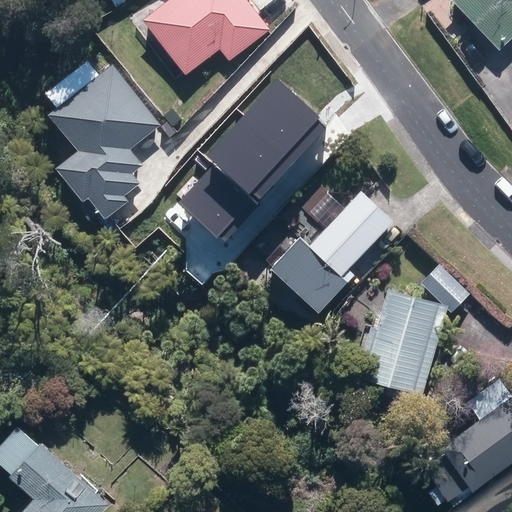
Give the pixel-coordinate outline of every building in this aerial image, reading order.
[(249,2),(247,0),(166,0),(137,21),(179,79),(212,56),(221,68),(263,38),(241,8),(249,2)] [(511,0),(453,0),(498,49),(511,34),(511,0)] [(162,124),(115,63),(52,112),(81,150),(61,165),(87,199),(92,195),(108,215),(130,199),(126,194),(142,182),(134,172),(145,163),(133,146),(162,124)] [(179,203),(225,243),(328,125),(272,77),(205,154),(215,162),(179,203)] [(279,266),(325,311),(360,276),(352,268),(398,221),(367,191),(348,210),(323,185),(303,207),(328,231),(315,244),(307,237),(279,266)] [(368,377),(427,394),(451,308),(455,312),(475,293),(445,262),(425,280),(446,302),(394,288),(383,326),(378,325),(368,357),(373,359),(368,377)] [(126,397),(134,407),(143,399),(135,390),(126,397)] [(511,399),(448,446),(479,489),(511,464),(511,399)] [(136,429),(150,443),(161,431),(148,418),(136,429)] [(10,511),(89,511),(98,503),(31,441),(28,444),(10,427),(0,437),(0,466),(4,471),(1,474),(25,496),(10,511)] [(163,457),(177,472),(187,463),(174,448),(163,457)] [(430,491),(440,504),(449,497),(452,501),(470,488),(446,456),(428,469),(440,484),(430,491)]
